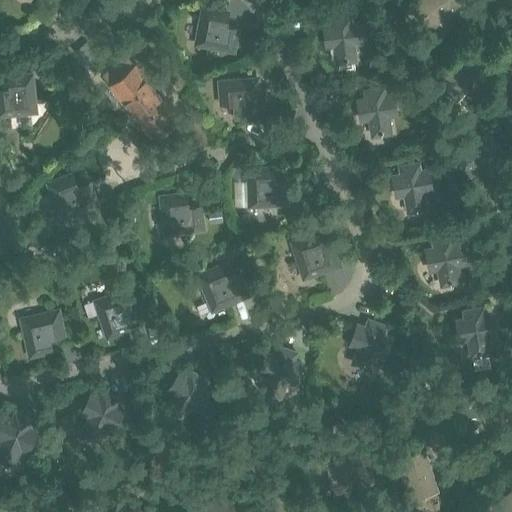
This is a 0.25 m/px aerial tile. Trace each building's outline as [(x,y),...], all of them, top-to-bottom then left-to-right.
[(421,0),(412,9),(431,29),(461,0),(421,0)] [(203,5),(195,45),(235,52),(239,27),(225,25),(227,10),(203,5)] [(332,26),(322,28),(325,49),(335,48),(337,64),(358,62),(355,45),(366,44),(363,22),(353,24),(351,13),(331,16),(332,26)] [(464,51),(435,84),(457,103),(486,70),(464,51)] [(111,83),(112,82),(147,127),(157,139),(181,120),(171,108),(170,109),(135,64),(126,71),(118,61),(103,73),(111,83)] [(0,114),(38,111),(33,71),(9,74),(10,89),(0,89),(0,114)] [(260,118),(257,78),(217,81),(219,106),(234,105),(235,119),(260,118)] [(366,99),(356,100),(359,121),(369,120),(371,136),(391,134),(389,117),(399,116),(397,95),(386,96),(385,85),(365,88),(366,99)] [(488,129),(451,151),(467,177),(503,155),(488,129)] [(397,175),(387,176),(391,198),(401,196),(404,212),(424,209),(421,193),(432,191),(428,169),(417,171),(416,161),(396,164),(397,175)] [(251,165),(252,205),(292,203),(291,178),(276,179),(276,164),(251,165)] [(48,179),(62,216),(100,202),(91,179),(77,184),(72,170),(48,179)] [(161,195),(166,235),(206,230),(203,205),(188,207),(186,192),(161,195)] [(291,240),(304,278),(342,266),(334,242),(320,247),(315,233),(291,240)] [(432,249),(422,251),(426,273),(436,271),(439,287),(459,283),(456,267),(466,265),(462,244),(452,246),(450,235),(430,239),(432,249)] [(197,272),(213,308),(250,292),(240,269),(226,275),(220,262),(197,272)] [(133,284),(95,297),(108,335),(131,327),(127,313),(141,308),(133,284)] [(63,306),(24,314),(32,353),(57,348),(54,334),(68,331),(63,306)] [(461,320),(451,321),(455,343),(465,341),(468,357),(488,354),(485,337),(495,336),(492,314),(481,316),(479,306),(459,309),(461,320)] [(363,325),(353,322),(346,342),(356,346),(350,361),(369,368),(375,353),(385,356),(392,336),(382,332),(386,322),(367,315),(363,325)] [(275,355),(266,350),(256,370),(265,374),(257,389),(275,398),(283,384),(292,388),(302,369),(293,364),(298,355),(280,346),(275,355)] [(184,375),(175,369),(163,388),(172,393),(163,407),(180,418),(189,404),(198,410),(210,392),(201,386),(206,377),(189,366),(184,375)] [(95,397),(86,393),(77,412),(86,417),(79,432),(98,440),(104,425),(114,430),(123,410),(113,405),(118,396),(99,387),(95,397)] [(10,418),(1,415),(0,416),(0,437),(2,439),(0,444),(0,455),(15,461),(21,446),(31,450),(39,430),(29,426),(33,416),(14,408),(10,418)] [(424,449),(396,458),(410,500),(438,491),(424,449)] [(368,452),(326,463),(333,491),(375,481),(368,452)] [(511,511),(511,488),(494,502),(501,511),(511,511)] [(189,511),(236,511),(231,493),(188,507),(189,511)]
